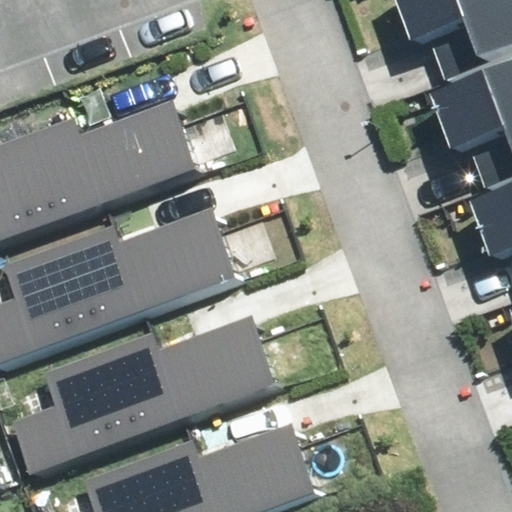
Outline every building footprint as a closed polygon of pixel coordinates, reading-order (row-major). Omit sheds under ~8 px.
[(433,36),(446,73),(511,49),(511,0),(407,0),(421,40),(433,36)] [(480,137),(494,174),(511,167),(511,66),(450,88),(469,141),(480,137)] [(0,242),(208,163),(183,96),(90,131),(84,114),(0,146),(0,242)] [(511,242),(511,183),(488,192),(507,245),(511,242)] [(248,270),(222,202),(130,238),(124,221),(12,264),(24,296),(0,305),(0,352),(4,363),(248,270)] [(295,375),(269,308),(176,343),(170,327),(58,369),(71,402),(31,417),(50,468),(295,375)] [(259,511),(332,485),(306,417),(213,453),(207,436),(95,479),(108,511),(105,511),(259,511)] [(0,482),(14,477),(0,441),(0,482)]
